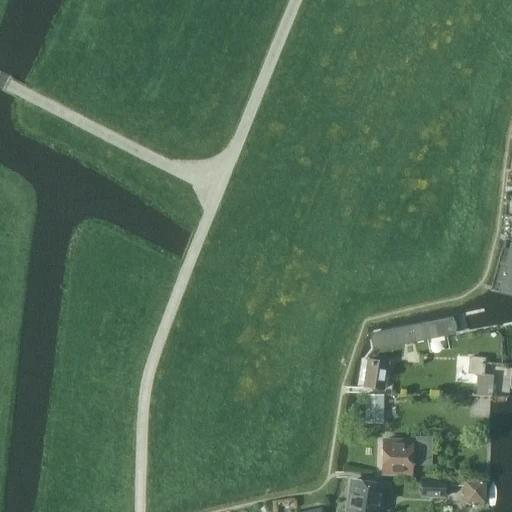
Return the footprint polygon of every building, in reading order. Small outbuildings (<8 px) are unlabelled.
[(492,290),(510,295),(511,289),(511,243),(506,241),(492,290)] [(457,332),(453,317),(373,332),(373,348),(457,332)] [(484,376),(485,359),(468,358),(467,375),(480,375),(484,376)] [(363,388),(384,392),(389,362),(367,359),(363,388)] [(490,396),(492,376),(484,376),(480,375),(478,396),(490,396)] [(365,394),(365,423),(384,424),(384,395),(365,394)] [(383,442),(382,473),(421,474),(421,466),(432,466),(432,436),(412,436),(412,443),(383,442)] [(491,476),(505,476),(506,436),(492,436),(491,476)] [(444,480),(421,479),(420,496),(444,497),(444,480)] [(485,480),(466,479),(465,498),(484,499),(485,480)] [(351,481),(346,511),(379,511),(384,485),(351,481)]
